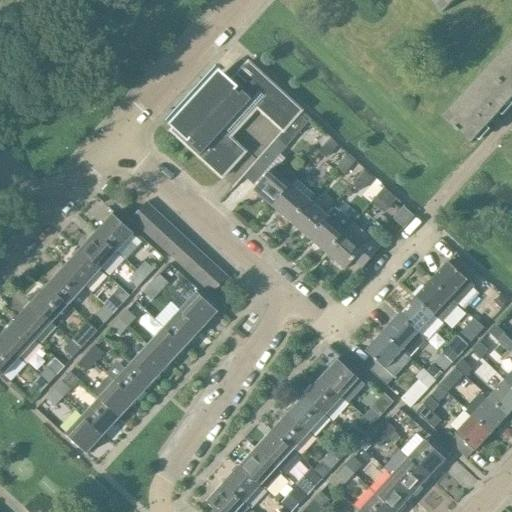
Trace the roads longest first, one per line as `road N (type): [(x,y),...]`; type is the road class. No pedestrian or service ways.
road 1 (residential): [(292,301),(335,327),(433,222),(511,118)]
road 2 (residential): [(164,511),(156,505),(169,475),(292,301)]
road 3 (residential): [(113,140),(292,301)]
road 4 (residential): [(113,140),(246,0)]
road 5 (residential): [(0,266),(113,140)]
